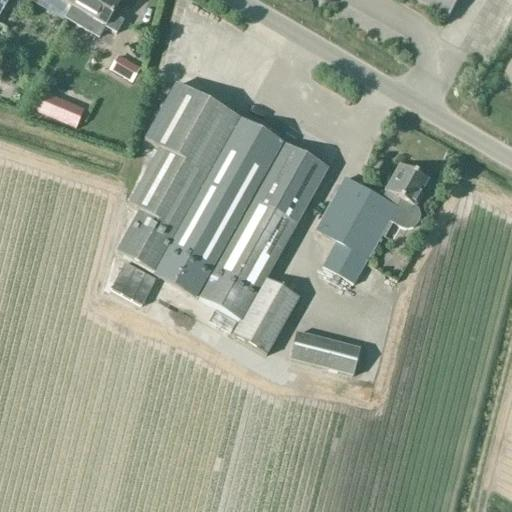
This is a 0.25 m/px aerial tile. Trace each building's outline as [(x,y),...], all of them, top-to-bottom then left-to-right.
[(51,0),(71,12),(78,0),(0,0),(0,16),(9,0),(51,0)] [(108,0),(78,0),(71,12),(105,31),(104,31),(116,37),(122,25),(113,19),(119,6),(108,0)] [(411,0),(448,21),(459,0),(411,0)] [(224,25),(226,14),(207,9),(204,20),(224,25)] [(118,60),(110,74),(131,87),(139,73),(118,60)] [(265,285),(328,173),(176,88),(144,144),(158,154),(127,209),(138,216),(115,256),(153,277),(151,280),(195,305),(197,302),(238,325),(230,340),(266,360),(299,302),(265,285)] [(31,113),(47,119),(54,100),(39,94),(31,113)] [(418,213),(412,209),(427,184),(399,169),(385,195),(381,202),(344,182),(314,234),(334,246),(321,270),(353,288),(389,226),(400,231),(406,233),(413,231),(418,226),(420,219),(418,213)] [(394,279),(402,265),(391,258),(383,273),(394,279)] [(141,310),(155,284),(126,268),(111,294),(141,310)] [(359,353),(295,336),(289,363),(320,372),(317,379),(334,384),(336,376),(353,380),(359,353)]
